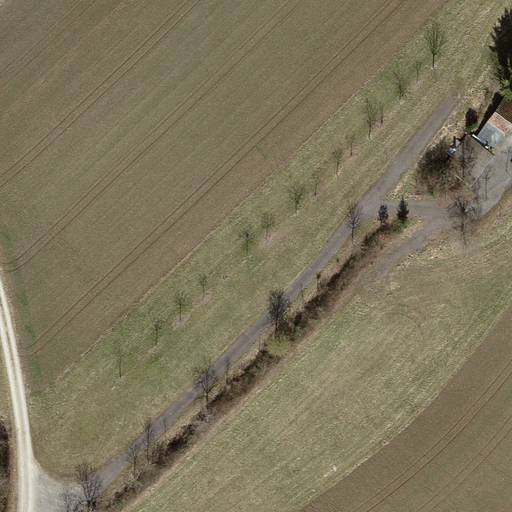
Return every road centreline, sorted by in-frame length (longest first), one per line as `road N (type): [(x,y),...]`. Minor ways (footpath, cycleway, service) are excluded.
road 1 (track): [(42,511),(119,467),(290,294),(363,207),(494,201),(511,173)]
road 2 (track): [(363,207),(457,92),(509,0)]
road 3 (track): [(0,296),(25,451),(25,511)]
